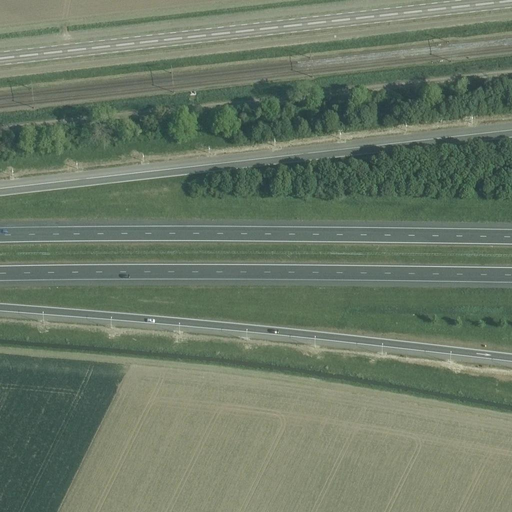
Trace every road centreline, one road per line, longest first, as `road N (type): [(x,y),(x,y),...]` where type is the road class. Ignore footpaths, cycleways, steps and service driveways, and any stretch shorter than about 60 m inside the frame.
road 1 (motorway): [(511,134),(0,193)]
road 2 (primary): [(0,59),(511,1)]
road 3 (motorway): [(0,307),(511,358)]
road 4 (motorway): [(0,275),(511,278)]
road 5 (motorway): [(511,240),(0,238)]
